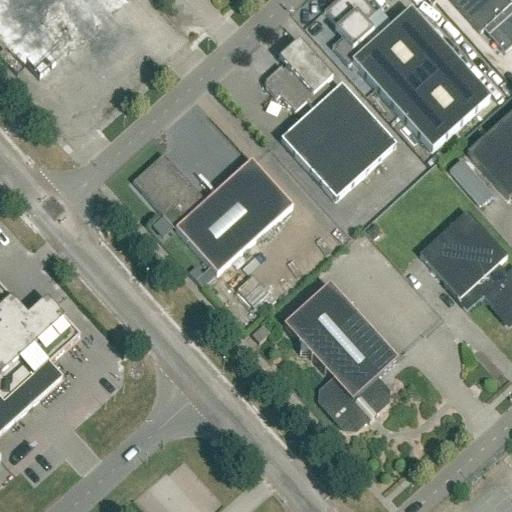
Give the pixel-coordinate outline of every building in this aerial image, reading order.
[(0,0),(0,46),(31,81),(123,0),(0,0)] [(370,50),(364,44),(373,36),(365,27),(375,17),(360,0),(342,0),(324,16),(345,40),(332,52),(349,71),(352,68),(431,157),(490,103),(410,14),(370,50)] [(446,0),(480,38),(486,32),(491,37),(488,40),(504,58),(511,50),(511,12),(510,10),(501,0),(446,0)] [(332,83),(298,45),(284,58),(292,66),(283,73),(281,71),(265,85),(264,89),(265,92),(276,104),(280,101),(294,117),(306,106),(314,115),(280,146),(335,206),(395,152),(341,91),(334,97),(326,88),(332,83)] [(508,204),(511,199),(511,116),(466,158),(508,204)] [(206,207),(163,160),(133,187),(163,220),(173,211),(184,224),(185,225),(175,234),(208,271),(214,278),(216,280),(292,212),(251,166),(206,207)] [(493,201),(461,165),(448,176),(480,212),(493,201)] [(173,211),(163,220),(152,230),(163,242),(174,233),(184,224),(173,211)] [(511,273),(506,279),(498,270),(506,262),(466,217),(419,260),(447,291),(459,304),(474,291),(482,300),(502,322),(505,326),(511,319),(511,273)] [(208,271),(195,284),(201,290),(214,278),(208,271)] [(252,279),(236,294),(258,320),(275,305),(252,279)] [(27,320),(0,290),(0,464),(0,465),(0,464),(0,438),(62,383),(49,368),(80,340),(46,303),(27,320)] [(355,435),(386,407),(386,397),(376,385),(397,366),(329,290),(283,332),(299,350),(299,359),(307,359),(333,387),(321,398),(320,408),(345,435),(355,435)] [(259,348),(269,338),(262,331),(252,340),(259,348)]
